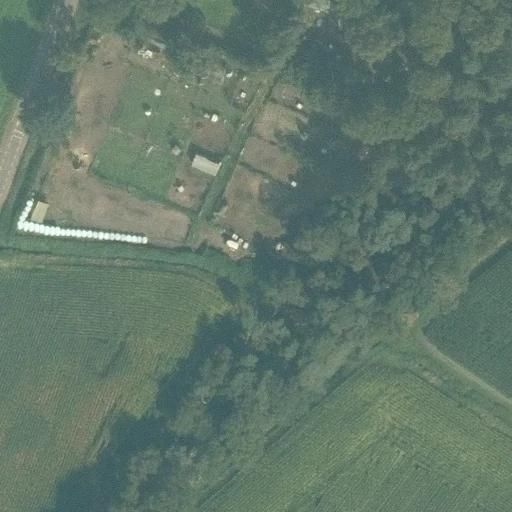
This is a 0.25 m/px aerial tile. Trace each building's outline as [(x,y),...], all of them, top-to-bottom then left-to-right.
[(254,0),(259,9),(277,0),(254,0)] [(290,0),(277,41),(289,44),(301,6),(322,13),(326,0),(290,0)] [(384,17),(373,27),(408,63),(424,48),(409,32),(403,37),(384,17)] [(321,56),(315,72),(339,81),(339,79),(361,87),(366,74),(321,56)] [(201,173),(206,158),(170,145),(164,159),(201,173)]
